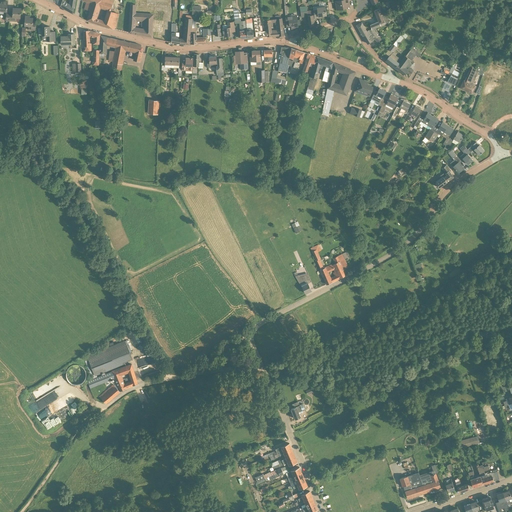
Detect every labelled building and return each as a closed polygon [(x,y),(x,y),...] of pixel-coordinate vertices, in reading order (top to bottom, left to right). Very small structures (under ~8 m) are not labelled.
[(73,13),(75,0),(71,0),(70,6),(62,1),(61,6),(73,13)] [(109,27),(114,29),(118,14),(110,11),(113,0),(111,0),(103,0),(104,0),(102,0),(87,0),(85,9),(90,11),(87,20),(89,21),(94,23),(109,28),(109,27)] [(335,1),(337,10),(342,9),(342,8),(346,8),(346,5),(349,4),(348,0),(342,0),(335,1)] [(134,28),(135,20),(135,13),(135,4),(131,4),(129,33),(139,34),(139,29),(134,28)] [(301,17),(308,16),(309,28),(315,27),(312,11),(307,12),(306,7),(300,8),(301,17)] [(313,10),(314,19),(320,18),(319,16),(327,15),(325,7),(317,8),(317,10),(313,10)] [(16,18),(20,18),(21,9),(13,8),(13,13),(7,13),(6,21),(16,21),(16,18)] [(374,11),(379,22),(384,20),(383,17),(386,16),(386,15),(385,15),(382,8),(374,11)] [(152,37),(153,23),(153,15),(135,13),(135,20),(142,21),(142,26),(145,26),(145,30),(143,30),(143,35),(152,37)] [(259,16),(259,20),(254,21),(256,37),(264,37),(263,32),(263,30),(261,31),(260,22),(262,21),(261,15),(259,16)] [(286,24),(289,23),(290,26),(291,26),(291,29),(296,29),(295,27),(298,27),(297,20),(296,20),(296,15),(285,16),(286,24)] [(28,30),(35,30),(36,23),(33,22),(33,18),(30,18),(30,16),(25,16),(25,26),(29,26),(28,30)] [(282,18),(281,18),(280,16),(275,16),(275,20),(270,20),(271,36),(284,35),(282,18)] [(370,25),(372,29),(389,22),(386,16),(383,17),(384,20),(379,22),(370,25)] [(189,42),(191,19),(185,18),(184,29),(183,39),(180,39),(180,43),(189,44),(189,43),(189,42)] [(195,19),(191,19),(189,42),(189,43),(191,43),(191,44),(207,43),(207,34),(208,34),(208,36),(210,35),(210,31),(214,31),(214,30),(214,29),(202,29),(202,37),(196,38),(195,19)] [(262,21),(263,30),(263,32),(264,37),(271,36),(270,20),(269,20),(262,21)] [(247,38),(246,30),(245,21),(239,22),(240,31),(241,39),(247,38)] [(235,31),(234,22),(228,23),(228,28),(223,28),(224,37),(232,36),(231,32),(235,31)] [(357,26),(363,37),(368,34),(366,31),(362,23),(357,26)] [(176,37),(176,24),(171,24),(171,42),(180,43),(180,39),(178,39),(178,37),(176,37)] [(55,42),(55,32),(50,32),(50,27),(42,27),(42,31),(42,34),(42,36),(46,36),(46,42),(55,42)] [(368,34),(363,37),(368,44),(372,42),(375,39),(377,42),(382,39),(380,36),(379,37),(378,36),(374,29),(372,30),(372,29),(366,31),(368,34)] [(99,45),(100,35),(100,34),(90,31),(84,31),(85,51),(91,51),(91,44),(90,43),(90,37),(93,38),(93,45),(99,45)] [(61,37),(61,45),(75,44),(74,34),(68,34),(68,36),(61,37)] [(106,55),(107,46),(115,48),(117,40),(110,38),(100,35),(99,45),(99,50),(99,54),(106,55)] [(115,51),(114,53),(125,55),(125,51),(134,53),(132,60),(140,62),(142,53),(140,52),(141,45),(135,44),(117,40),(115,48),(115,51)] [(392,52),(398,44),(396,41),(393,44),(389,49),(392,52)] [(289,57),(292,48),(281,47),(280,53),(282,53),(279,67),(288,69),(289,66),(289,65),(287,64),(289,57)] [(289,65),(289,66),(293,67),(296,68),(298,63),(297,62),(295,62),(296,57),(297,54),(295,54),(296,50),(292,48),(289,57),(287,64),(289,65)] [(412,48),(395,69),(404,75),(407,71),(411,74),(413,71),(410,69),(409,67),(412,64),(414,62),(411,60),(418,52),(412,48)] [(272,56),(272,50),(264,50),(264,62),(269,62),(269,60),(272,60),(272,56)] [(300,59),(299,62),(302,63),(303,60),(301,59),(304,52),(296,50),(295,54),(297,54),(296,57),(295,62),(297,62),(298,59),(300,59)] [(251,51),(252,57),(250,57),(250,62),(256,61),(256,65),(260,65),(260,57),(259,51),(251,51)] [(247,69),(247,55),(247,54),(245,54),(245,55),(243,55),(243,52),(235,52),(236,60),(240,60),(241,69),(247,69)] [(309,66),(313,67),(315,56),(308,53),(307,53),(306,58),(306,60),(303,70),(307,72),(309,66)] [(322,80),(329,82),(333,62),(315,56),(313,67),(310,77),(311,77),(307,89),(313,91),(317,79),(316,78),(320,64),(326,66),(325,69),(322,80)] [(386,61),(395,69),(402,60),(398,57),(395,61),(389,56),(386,61)] [(167,68),(172,68),(172,57),(165,57),(165,66),(162,66),(162,71),(167,71),(167,68)] [(172,57),(172,68),(178,69),(178,76),(181,76),(181,71),(182,67),(179,66),(179,57),(172,57)] [(207,60),(208,68),(216,67),(217,72),(217,76),(218,75),(218,80),(221,80),(221,75),(223,75),(223,72),(222,72),(221,58),(217,58),(217,59),(216,59),(216,57),(209,57),(209,60),(207,60)] [(182,62),(182,67),(181,71),(192,71),(193,63),(193,58),(186,58),(186,62),(182,62)] [(329,82),(327,89),(333,91),(347,95),(355,72),(346,68),(333,62),(329,82)] [(121,72),(122,65),(112,63),(111,69),(121,72)] [(451,67),(446,78),(447,78),(448,76),(450,77),(448,82),(454,85),(457,79),(451,76),(454,69),(451,67)] [(471,67),(461,88),(466,91),(476,70),(471,67)] [(476,70),(466,91),(471,93),(475,86),(473,85),(479,73),(482,74),(484,69),(478,67),(476,70)] [(355,90),(364,93),(364,91),(370,94),(372,87),(366,85),(367,83),(362,81),(362,80),(359,79),(357,84),(355,90)] [(378,105),(382,106),(382,105),(384,101),(381,100),(382,98),(386,91),(379,88),(377,92),(375,91),(371,99),(379,104),(378,105)] [(382,105),(382,106),(379,111),(382,112),(386,105),(393,108),(398,97),(391,94),(387,102),(384,101),(382,105)] [(331,101),(325,99),(322,112),(329,113),(331,101)] [(158,115),(159,101),(149,100),(148,114),(158,115)] [(407,111),(408,108),(410,104),(403,100),(399,108),(397,107),(396,109),(392,116),(395,118),(397,114),(398,114),(399,113),(403,113),(405,110),(407,111)] [(413,117),(415,118),(421,109),(415,106),(411,113),(414,115),(413,117)] [(357,110),(356,110),(352,108),(350,114),(359,117),(361,110),(358,109),(357,110)] [(422,123),(427,126),(433,116),(427,113),(424,119),(422,123)] [(433,116),(427,126),(431,128),(432,129),(434,126),(438,120),(433,116)] [(437,132),(442,135),(444,132),(444,131),(448,126),(442,122),(439,128),(437,131),(437,132)] [(444,131),(444,132),(449,136),(453,129),(448,126),(444,131)] [(429,140),(433,132),(430,130),(425,137),(429,140)] [(437,134),(433,132),(429,140),(432,142),(437,134)] [(453,138),(459,142),(464,135),(458,132),(453,138)] [(450,139),(444,149),(447,151),(453,141),(450,139)] [(476,142),(468,149),(470,152),(472,154),(475,151),(479,155),(484,150),(479,145),(476,142)] [(470,152),(468,149),(467,150),(463,145),(460,148),(466,156),(462,159),(468,165),(473,160),(468,155),(470,152)] [(456,170),(459,173),(464,168),(459,163),(461,161),(452,150),(448,153),(454,160),(451,163),(453,166),(456,169),(455,169),(456,170)] [(444,173),(441,175),(446,182),(453,177),(449,171),(450,170),(446,165),(441,169),(444,173)] [(446,182),(441,175),(437,178),(432,181),(434,184),(435,183),(439,188),(446,182)] [(320,259),(321,259),(318,252),(321,250),(320,248),(312,252),(316,261),(320,259)] [(333,265),(332,264),(324,268),(324,267),(323,267),(320,259),(316,261),(327,284),(347,275),(344,269),(348,267),(341,254),(333,258),(335,264),(333,265)] [(302,286),(305,293),(311,290),(305,276),(299,278),(298,276),(295,276),(301,286),(302,286)] [(133,359),(125,341),(96,353),(96,354),(87,357),(95,376),(126,363),(125,362),(133,359)] [(141,366),(156,363),(154,355),(140,358),(141,366)] [(137,383),(131,364),(112,372),(115,378),(120,391),(125,389),(137,383)] [(115,378),(112,372),(87,382),(90,389),(115,378)] [(105,403),(119,392),(113,384),(99,396),(105,403)] [(503,402),(504,406),(511,403),(511,396),(505,399),(506,401),(503,402)] [(300,417),(298,412),(305,409),(301,400),(292,405),(293,408),(291,409),(295,419),(300,417)] [(467,438),(461,440),(463,448),(480,443),(478,436),(468,439),(467,438)] [(275,451),(268,454),(269,457),(274,455),(280,453),(291,448),(289,443),(281,447),(275,449),(275,451)] [(284,454),(285,456),(293,453),(291,448),(280,453),(274,455),(275,459),(277,458),(277,457),(280,456),(281,455),(284,454)] [(275,466),(295,457),(293,453),(285,456),(286,458),(281,460),(281,459),(270,464),(272,467),(275,466)] [(295,457),(275,466),(276,468),(288,463),(289,465),(297,462),(295,457)] [(477,468),(480,476),(483,484),(499,479),(497,471),(487,474),(486,473),(484,474),(483,471),(490,469),(487,461),(482,463),(483,466),(477,468)] [(287,478),(290,477),(301,472),(299,467),(291,471),(287,473),(285,473),(286,476),(287,478)] [(284,474),(282,471),(271,476),(268,477),(270,480),(279,476),(284,474)] [(475,476),(473,471),(468,472),(470,479),(473,487),(478,486),(475,476)] [(289,482),(295,480),(303,477),(301,472),(290,477),(287,478),(285,479),(286,481),(289,480),(289,482)] [(411,486),(404,489),(408,499),(423,494),(422,493),(425,492),(422,483),(418,472),(407,476),(411,486)] [(425,492),(426,493),(441,488),(435,473),(430,475),(431,480),(422,483),(425,492)] [(262,474),(255,477),(257,482),(265,479),(262,474)] [(403,486),(404,489),(411,486),(407,476),(400,478),(402,486),(403,486)] [(476,476),(475,476),(478,486),(483,484),(480,476),(476,477),(476,476)] [(444,481),(448,492),(455,489),(451,479),(444,481)] [(294,486),(289,488),(290,488),(290,490),(298,487),(299,489),(307,486),(305,481),(297,484),(294,486)] [(456,483),(459,492),(469,489),(467,484),(462,486),(460,481),(456,483)] [(297,502),(299,501),(312,496),(310,491),(301,495),(302,497),(296,500),(297,502)] [(503,492),(503,493),(508,508),(511,507),(511,506),(509,499),(511,498),(510,495),(511,495),(510,494),(509,491),(503,493),(503,492)] [(508,508),(503,493),(497,495),(498,498),(498,499),(499,502),(496,503),(498,511),(501,511),(502,511),(501,509),(504,508),(505,511),(508,510),(508,508)] [(289,500),(288,497),(282,500),(282,501),(277,503),(280,509),(285,507),(283,503),(289,500)] [(482,500),(486,511),(494,509),(490,497),(482,500)] [(299,511),(315,505),(313,500),(305,504),(306,506),(303,507),(302,508),(299,509),(299,508),(297,509),(297,510),(291,511),(299,511)] [(470,504),(473,511),(476,511),(476,510),(479,509),(478,506),(478,505),(477,505),(476,502),(470,504)]
